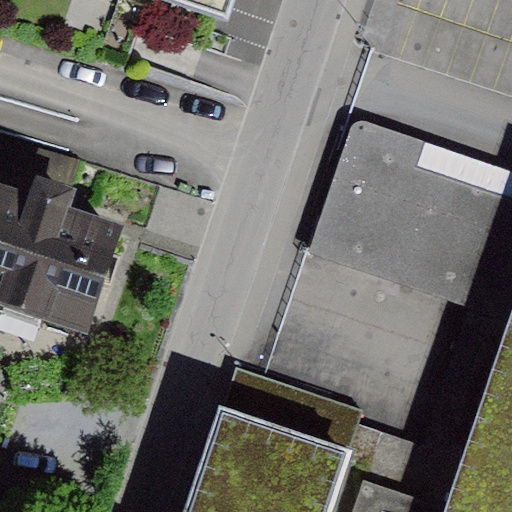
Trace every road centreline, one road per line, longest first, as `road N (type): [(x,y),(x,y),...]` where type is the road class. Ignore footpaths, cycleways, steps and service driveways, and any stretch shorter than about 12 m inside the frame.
road 1 (residential): [(313,0),(144,511)]
road 2 (unknown): [(321,114),(511,170)]
